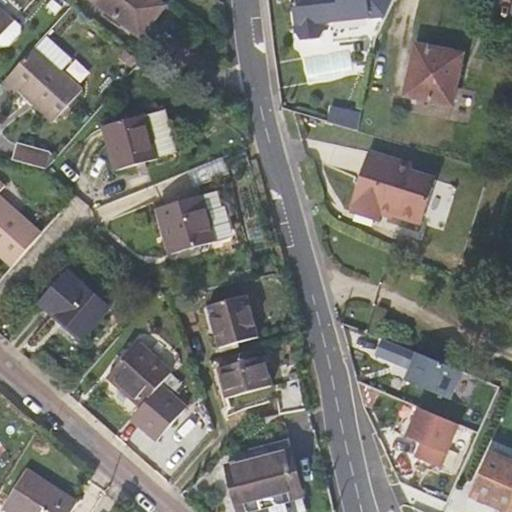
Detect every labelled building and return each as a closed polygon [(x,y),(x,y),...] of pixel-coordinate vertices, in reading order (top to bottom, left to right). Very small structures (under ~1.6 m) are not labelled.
[(91,0),(140,38),(163,8),(152,0),(91,0)] [(388,17),(395,0),(293,0),(298,35),(302,42),(323,40),(327,30),(326,24),(388,17)] [(0,45),(2,48),(9,47),(20,35),(20,28),(13,21),(0,9),(0,45)] [(45,36),(1,83),(13,95),(18,89),(53,122),(81,92),(61,72),(71,61),(45,36)] [(416,71),(412,96),(451,104),(455,87),(461,55),(415,45),(410,69),(416,71)] [(140,61),(126,50),(120,58),(133,69),(140,61)] [(416,71),(410,69),(405,95),(412,96),(416,71)] [(476,91),(455,87),(451,104),(449,116),(470,120),(476,91)] [(102,118),(104,125),(139,116),(137,109),(102,118)] [(150,128),(171,122),(167,110),(147,116),(150,128)] [(146,114),(139,116),(104,125),(116,169),(149,160),(153,160),(179,153),(171,122),(150,128),(147,116),(146,114)] [(17,145),(13,164),(46,170),(49,150),(17,145)] [(414,165),(370,151),(350,212),(381,222),(383,214),(421,226),(437,179),(420,173),(412,170),(414,165)] [(0,255),(13,267),(42,234),(0,196),(0,191),(5,186),(0,181),(0,255)] [(219,191),(204,195),(209,212),(223,208),(219,191)] [(209,212),(204,195),(157,207),(170,254),(217,241),(233,236),(225,207),(223,208),(209,212)] [(109,309),(70,273),(42,303),(81,339),(109,309)] [(257,336),(246,295),(210,305),(220,346),(257,336)] [(449,398),(461,371),(380,338),(373,353),(409,368),(404,380),(449,398)] [(173,372),(140,342),(107,378),(140,409),(139,410),(150,420),(172,395),(161,385),(173,372)] [(272,385),(263,355),(219,367),(227,397),(272,385)] [(459,424),(419,408),(407,437),(422,443),(416,457),(441,468),(459,424)] [(304,494),(292,448),(211,469),(222,511),(242,511),(304,494)] [(511,511),(511,464),(490,454),(471,496),(507,511),(511,511)] [(71,511),(79,500),(29,468),(5,504),(17,511),(71,511)]
